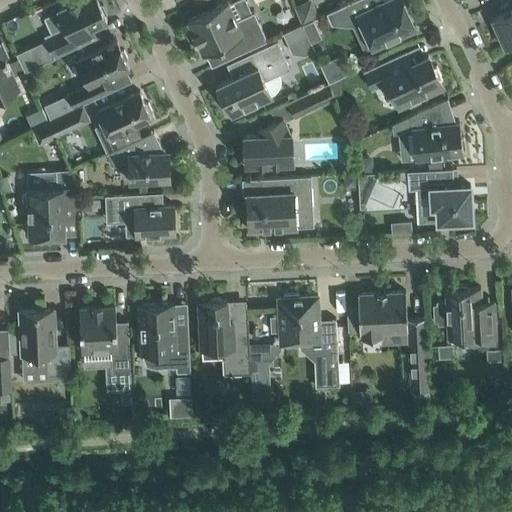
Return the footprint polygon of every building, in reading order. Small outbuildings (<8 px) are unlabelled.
[(47,39),(17,52),(26,71),(55,57),(99,37),(98,36),(92,39),(87,29),(108,19),(105,15),(108,12),(104,4),(100,4),(98,0),(77,0),(59,9),(66,25),(45,35),(47,39)] [(414,21),(416,19),(410,6),(407,6),(403,0),(353,0),(327,13),(332,24),(353,26),(361,22),(373,48),(384,43),(386,45),(399,39),(399,36),(417,28),(414,21)] [(192,32),(197,42),(198,42),(204,54),(227,43),(232,55),(231,55),(232,56),(268,40),(255,11),(236,19),(228,1),(188,20),(194,32),(192,32)] [(300,5),(297,6),(304,21),(319,14),(318,12),(300,5)] [(506,47),(511,44),(511,9),(492,18),(506,47)] [(301,27),(285,34),(289,43),(305,35),(307,34),(303,26),(301,27)] [(281,77),(279,73),(291,68),(278,39),(249,53),(255,67),(218,84),(220,88),(217,91),(221,100),(225,100),(232,115),(273,96),(272,94),(275,92),(278,89),(280,85),(281,81),(281,77)] [(75,107),(83,104),(115,88),(110,78),(130,68),(126,60),(128,57),(125,50),(121,49),(118,41),(78,60),(89,84),(69,93),(75,107)] [(9,56),(2,42),(0,43),(0,96),(20,87),(6,57),(9,56)] [(442,76),(437,65),(434,67),(429,54),(411,62),(406,51),(365,69),(374,89),(389,82),(400,106),(409,102),(410,105),(421,100),(420,97),(444,86),(440,78),(442,76)] [(321,63),(330,82),(347,73),(339,55),(321,63)] [(336,97),(330,82),(289,100),(296,115),(336,97)] [(109,138),(153,117),(151,113),(153,110),(149,102),(146,102),(140,90),(97,110),(109,138)] [(463,148),(466,147),(465,137),(462,137),(460,122),(444,123),(442,102),(449,98),(449,97),(392,123),(393,124),(395,123),(396,132),(394,132),(394,133),(413,131),(416,158),(446,154),(448,157),(458,156),(459,153),(464,152),(463,148)] [(83,104),(75,107),(48,120),(55,135),(90,119),(83,104)] [(242,150),(242,160),(246,161),(246,166),(294,164),(292,132),(290,132),(283,117),(260,128),(262,134),(244,134),(245,148),(242,150)] [(48,120),(33,127),(40,142),(55,135),(48,120)] [(102,159),(109,156),(113,165),(130,164),(130,181),(170,179),(169,151),(164,151),(154,130),(107,152),(100,156),(102,159)] [(432,192),(432,206),(438,205),(438,220),(455,219),(457,223),(467,223),(469,218),(473,218),(471,184),(459,185),(454,185),(453,167),(425,169),(408,170),(401,171),(401,177),(408,177),(409,188),(425,188),(431,187),(432,192)] [(56,169),(56,171),(57,187),(44,188),(44,183),(31,184),(31,188),(30,188),(28,188),(28,193),(23,193),(24,208),(29,208),(30,236),(36,236),(37,239),(51,238),(51,235),(66,235),(65,219),(79,218),(79,210),(78,197),(78,183),(71,168),(56,169)] [(357,172),(358,207),(391,206),(391,185),(375,186),(375,172),(357,172)] [(356,174),(345,175),(345,186),(357,185),(356,174)] [(313,207),(312,175),(262,177),(263,192),(247,193),(249,229),(297,227),(296,208),(313,207)] [(144,235),(146,238),(155,237),(156,234),(176,233),(175,204),(144,205),(143,193),(106,194),(107,217),(126,216),(127,220),(135,220),(136,235),(144,235)] [(92,196),(78,197),(79,210),(86,210),(92,203),(92,196)] [(412,220),(391,221),(392,232),(413,230),(412,220)] [(448,323),(449,336),(469,335),(470,344),(497,343),(495,300),(482,301),(481,287),(469,287),(467,285),(468,284),(467,283),(466,284),(462,284),(457,285),(457,284),(456,284),(456,285),(455,288),(446,288),(447,299),(437,300),(437,303),(433,303),(434,320),(438,320),(438,324),(448,323)] [(406,290),(358,293),(360,331),(362,331),(362,337),(382,336),(382,330),(408,328),(412,391),(418,391),(418,402),(415,402),(430,402),(426,317),(408,318),(406,290)] [(320,319),(318,295),(299,296),(299,292),(284,293),(284,297),(279,297),(280,315),(281,330),(281,343),(284,343),(300,342),(300,347),(315,360),(316,385),(340,384),(337,318),(335,318),(336,326),(320,327),(320,319)] [(228,299),(222,300),(218,297),(214,297),(210,300),(200,301),(202,347),(227,346),(228,356),(224,357),(225,374),(251,373),(249,320),(229,321),(228,299)] [(150,366),(156,367),(160,367),(191,365),(189,322),(175,322),(174,302),(140,304),(141,330),(138,333),(138,342),(142,345),(142,352),(144,352),(144,356),(146,362),(150,366)] [(93,306),(80,307),(82,350),(83,350),(94,350),(113,349),(114,371),(120,371),(122,402),(133,401),(131,370),(129,320),(117,321),(116,305),(103,306),(103,304),(93,305),(93,306)] [(54,308),(20,310),(22,353),(47,352),(48,374),(71,373),(70,344),(56,344),(54,308)] [(0,356),(0,390),(10,390),(11,390),(9,356),(0,356)] [(443,389),(431,390),(432,402),(443,401),(443,389)] [(193,396),(183,397),(184,415),(193,414),(193,396)] [(271,396),(253,397),(253,407),(272,406),(271,396)] [(64,410),(60,415),(60,420),(71,420),(71,409),(64,410)]
